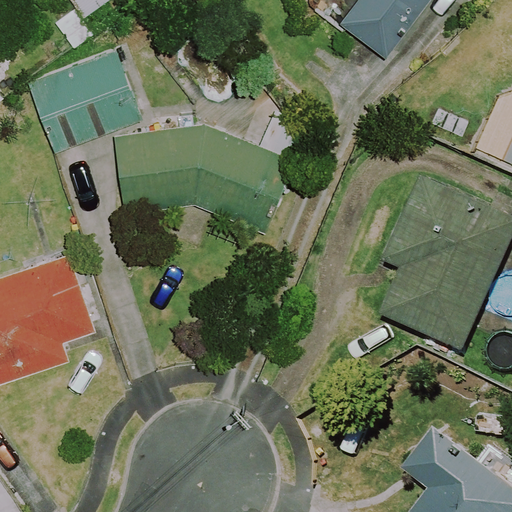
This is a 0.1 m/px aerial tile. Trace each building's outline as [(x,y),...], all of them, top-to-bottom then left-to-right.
[(83,0),(91,11),(105,0),(83,0)] [(361,0),(351,15),(398,50),(435,0),(361,0)] [(83,2),(63,17),(81,42),(101,28),(83,2)] [(154,110),(127,42),(39,76),(66,144),(154,110)] [(0,100),(13,92),(0,73),(0,100)] [(306,151),(215,114),(125,127),(136,204),(205,195),(277,225),(306,151)] [(511,256),(511,202),(431,166),(393,250),(410,258),(389,304),(473,342),(511,256)] [(107,323),(81,247),(0,274),(0,381),(81,353),(74,335),(107,323)] [(511,511),(511,469),(443,417),(410,459),(437,479),(412,511),(511,511)]
